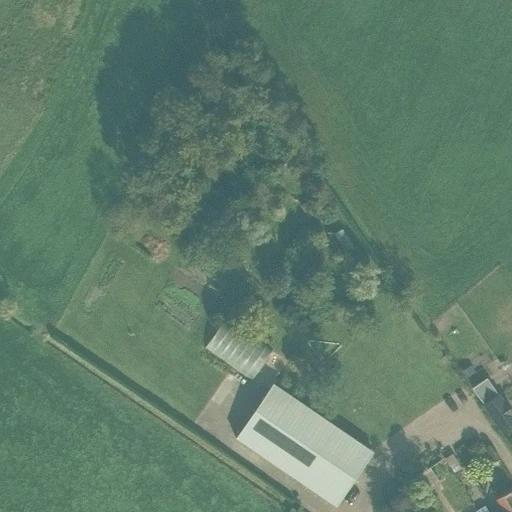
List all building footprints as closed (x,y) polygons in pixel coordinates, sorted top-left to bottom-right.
[(309,200),(300,206),(308,217),(316,210),(309,200)] [(252,380),(270,353),(223,322),(205,350),(252,380)] [(468,366),(461,371),(465,377),(472,372),(468,366)] [(477,384),(487,401),(502,392),(492,376),(477,384)] [(264,395),(234,439),(334,507),(364,463),(371,453),(271,385),(264,395)] [(511,427),(511,416),(498,395),(481,406),(500,435),(511,427)] [(437,481),(428,468),(411,480),(420,493),(437,481)] [(511,511),(511,491),(500,499),(507,511),(511,511)]
